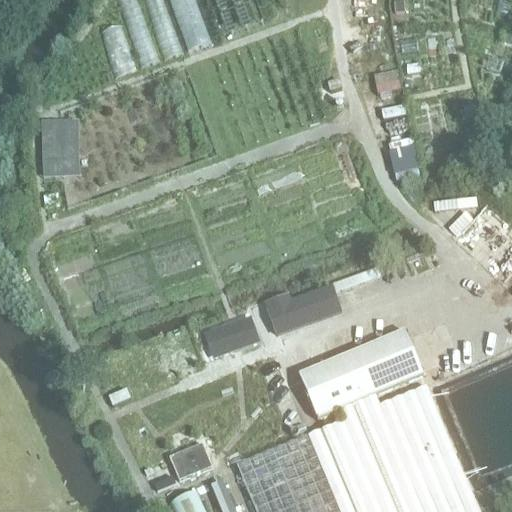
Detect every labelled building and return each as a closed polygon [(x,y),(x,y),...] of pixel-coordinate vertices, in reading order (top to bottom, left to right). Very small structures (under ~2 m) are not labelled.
[(211,47),(194,0),(114,0),(125,29),(101,37),(117,81),(211,47)] [(473,108),(465,110),(467,122),(475,120),(473,108)] [(79,126),(43,126),(44,182),(80,182),(79,126)] [(60,212),(59,199),(45,200),(46,213),(60,212)] [(294,310),(270,319),(277,338),(342,315),(335,295),(294,310)] [(252,321),(221,333),(230,356),(261,344),(252,321)] [(383,345),(300,379),(319,424),(340,415),(376,400),(383,397),(424,380),(405,335),(383,345)] [(344,425),(308,440),(338,511),(478,511),(428,390),(383,409),(381,410),(376,400),(340,415),(344,425)] [(113,410),(131,402),(126,393),(109,400),(113,410)] [(308,436),(304,426),(303,427),(297,429),(300,439),(307,436),(308,436)] [(338,511),(308,440),(238,469),(239,474),(255,511),(338,511)] [(203,448),(171,461),(180,484),(212,470),(203,448)] [(206,511),(197,494),(170,507),(171,511),(206,511)]
